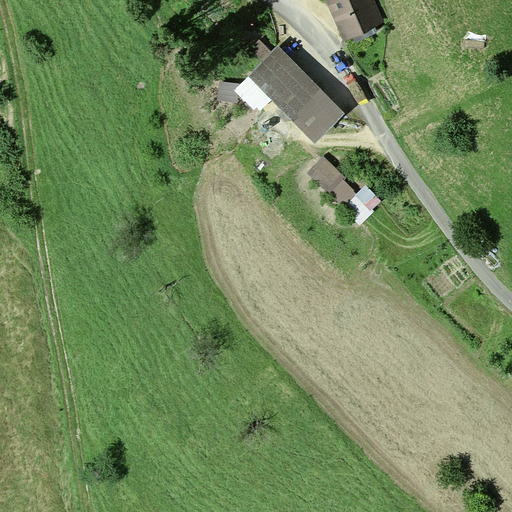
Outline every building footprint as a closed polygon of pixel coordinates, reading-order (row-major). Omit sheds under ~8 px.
[(326,0),(344,40),(384,22),(374,0),(326,0)] [(278,45),(248,75),(314,143),(345,113),(278,45)] [(239,84),(220,81),(217,100),(237,103),(239,84)] [(345,176),(323,156),(308,172),(330,193),(343,179),(345,176)] [(357,193),(343,179),(330,193),(344,206),(357,193)] [(366,185),(357,193),(344,206),(342,208),(359,226),(374,211),(372,209),(381,200),(366,185)]
